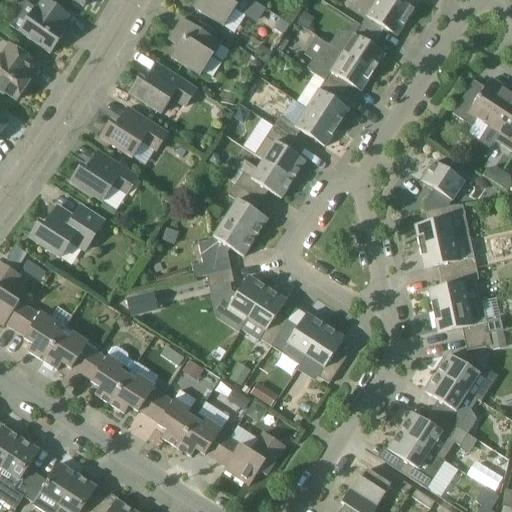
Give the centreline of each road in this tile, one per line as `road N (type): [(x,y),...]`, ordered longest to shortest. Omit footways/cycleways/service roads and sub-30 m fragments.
road 1 (residential): [(0,374),(214,511)]
road 2 (residential): [(386,340),(302,261),(307,221),(338,181),(363,176),(374,189)]
road 3 (residential): [(0,202),(62,123),(137,0)]
road 4 (residential): [(374,189),(388,122),(485,0)]
road 5 (residential): [(289,511),(381,367),(386,340)]
road 6 (residential): [(386,340),(374,189)]
